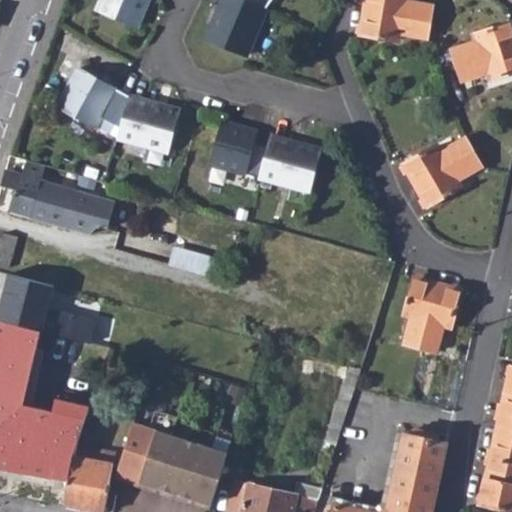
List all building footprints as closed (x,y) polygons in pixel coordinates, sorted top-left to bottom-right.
[(94,0),(92,6),(133,23),(142,0),(94,0)] [(244,0),(216,0),(203,35),(245,51),(260,10),(261,7),(244,0)] [(367,0),(365,12),(429,26),(432,10),(405,5),(405,0),(367,0)] [(0,9),(0,29),(5,31),(13,12),(0,9)] [(429,26),(365,12),(361,34),(397,42),(399,34),(426,40),(429,26)] [(452,54),(458,68),(511,46),(511,25),(511,22),(476,37),(479,44),(452,54)] [(511,46),(458,68),(464,83),(490,73),(494,81),(511,72),(511,46)] [(116,124),(117,125),(125,94),(73,65),(52,103),(90,125),(93,122),(111,133),(116,124)] [(117,125),(113,136),(163,150),(175,108),(125,94),(117,125)] [(206,162),(256,177),(268,135),(219,120),(206,162)] [(268,135),(256,177),(304,191),(317,149),(268,135)] [(400,166),(413,186),(468,148),(460,135),(436,151),(432,145),(400,166)] [(468,148),(413,186),(426,205),(458,184),(454,177),(478,162),(468,148)] [(45,164),(26,159),(21,175),(6,171),(0,186),(15,190),(8,213),(29,219),(40,181),(45,164)] [(114,201),(40,181),(29,219),(88,236),(97,227),(106,229),(114,201)] [(16,238),(1,234),(0,238),(0,267),(7,270),(16,238)] [(197,256),(171,249),(167,267),(192,274),(197,256)] [(210,260),(197,256),(192,274),(205,278),(210,260)] [(377,258),(370,277),(387,283),(394,262),(377,258)] [(11,274),(0,314),(0,322),(40,333),(90,346),(97,321),(49,308),(55,286),(11,274)] [(387,283),(370,277),(363,297),(372,300),(380,302),(387,283)] [(404,345),(418,348),(436,284),(414,278),(403,315),(411,317),(404,345)] [(436,284),(418,348),(434,352),(441,325),(449,326),(460,290),(436,284)] [(138,309),(128,342),(157,352),(167,319),(138,309)] [(0,465),(69,480),(75,454),(79,443),(88,411),(54,402),(50,414),(21,406),(40,333),(0,322),(0,465)] [(225,371),(234,334),(195,325),(191,343),(173,339),(169,357),(225,371)] [(346,366),(357,370),(364,352),(353,348),(346,366)] [(107,350),(101,368),(137,378),(143,360),(107,350)] [(348,368),(330,427),(338,430),(352,390),(357,370),(348,368)] [(511,389),(505,389),(500,411),(511,413),(511,389)] [(511,413),(500,411),(495,434),(511,437),(511,413)] [(133,424),(117,475),(154,487),(152,493),(159,495),(161,489),(190,498),(188,504),(195,506),(197,500),(211,504),(226,456),(227,453),(133,424)] [(330,427),(324,442),(334,444),(338,430),(330,427)] [(326,511),(323,511),(322,511),(429,511),(446,442),(438,440),(439,434),(413,428),(412,434),(403,433),(387,509),(382,511),(367,511),(332,503),(328,511),(326,511)] [(335,496),(332,503),(367,511),(382,511),(387,509),(403,433),(395,431),(379,501),(374,505),(335,496)] [(511,437),(495,434),(491,457),(511,461),(511,437)] [(79,443),(75,454),(113,462),(115,451),(79,443)] [(69,480),(64,506),(101,511),(102,511),(113,462),(75,454),(69,480)] [(511,461),(491,457),(486,480),(511,485),(511,461)] [(117,475),(115,482),(152,493),(154,487),(117,475)] [(311,511),(316,499),(232,480),(224,511),(311,511)] [(511,485),(486,480),(481,503),(511,510),(511,485)] [(313,488),(319,490),(321,483),(316,481),(313,488)] [(161,489),(159,495),(188,504),(190,498),(161,489)] [(197,500),(195,506),(209,511),(211,504),(197,500)]
